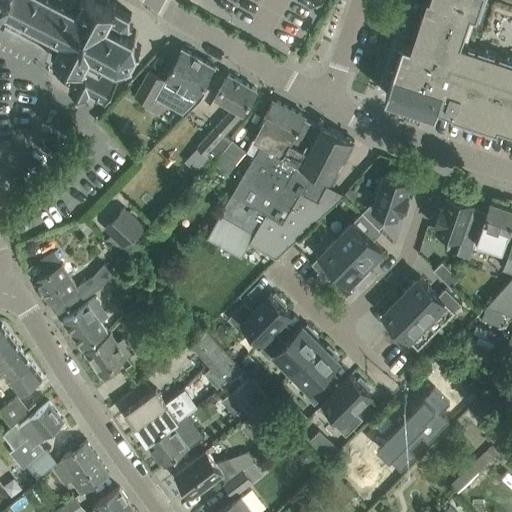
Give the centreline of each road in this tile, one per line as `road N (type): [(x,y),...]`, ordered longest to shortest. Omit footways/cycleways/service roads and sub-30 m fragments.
road 1 (residential): [(167,511),(7,287)]
road 2 (residential): [(336,326),(407,257),(444,149)]
road 3 (residential): [(155,0),(330,107)]
road 4 (residential): [(330,107),(444,149)]
